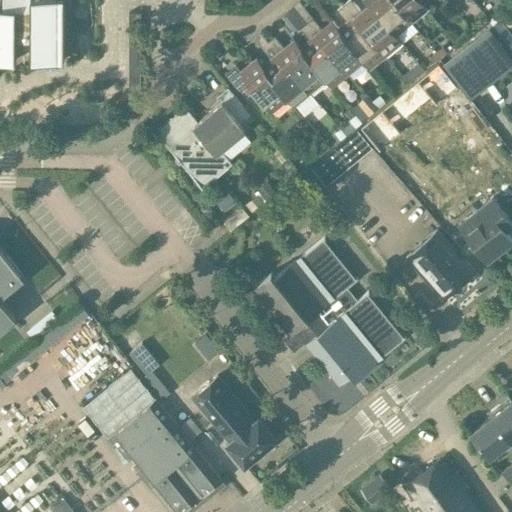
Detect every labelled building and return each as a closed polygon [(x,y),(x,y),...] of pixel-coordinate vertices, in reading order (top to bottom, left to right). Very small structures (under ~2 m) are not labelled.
[(31,38),(31,59),(64,59),(64,0),(0,0),(0,58),(16,59),(16,38),(31,38)] [(403,41),(397,33),(396,34),(369,2),(360,9),(352,0),(347,0),(344,3),(386,54),(403,41)] [(412,21),(394,0),(366,0),(369,2),(396,34),(397,33),(412,21)] [(428,7),(422,0),(421,0),(421,1),(420,0),(394,0),(412,21),(428,7)] [(386,54),(344,3),(337,8),(347,20),(339,27),(338,28),(364,60),(364,61),(370,68),(386,54)] [(130,99),(141,98),(141,11),(129,11),(130,99)] [(349,73),(364,61),(364,60),(338,28),(339,27),(332,19),(323,27),(313,16),(306,21),(349,73)] [(497,18),(490,23),(500,35),(506,30),(497,18)] [(349,73),(306,21),(300,27),(309,38),(300,46),(326,79),(332,86),(349,73)] [(511,64),(511,56),(491,29),(446,65),(471,97),(511,64)] [(310,92),(326,79),(300,46),(294,38),(284,46),(275,35),(268,40),(310,92)] [(310,92),(268,40),(261,46),(271,57),(263,64),(262,65),(289,97),(288,98),(294,105),(310,92)] [(443,45),(437,51),(441,56),(448,51),(443,45)] [(434,62),(441,56),(437,51),(430,56),(434,62)] [(272,111),(288,98),(289,97),(262,65),(263,64),(257,57),(241,69),(236,63),(225,72),(248,100),(257,92),(272,111)] [(220,147),(245,127),(240,121),(251,113),(228,85),(216,95),(221,101),(198,120),(186,105),(155,129),(175,153),(174,153),(183,163),(203,186),(233,162),(220,147)] [(373,100),(378,106),(385,100),(380,94),(373,100)] [(366,109),(360,108),(356,112),(362,119),(370,113),(366,109)] [(355,125),(361,120),(356,114),(350,119),(355,125)] [(335,131),(340,137),(345,133),(340,127),(335,131)] [(356,128),(347,136),(363,154),(372,146),(356,128)] [(347,136),(338,144),(354,162),(363,154),(347,136)] [(354,162),(338,144),(329,151),(345,169),(354,162)] [(345,169),(329,151),(321,159),(336,177),(345,169)] [(321,159),(312,166),(327,185),(336,177),(321,159)] [(256,189),(265,200),(276,192),(267,180),(256,189)] [(425,216),(444,201),(428,180),(409,196),(425,216)] [(263,201),(257,194),(246,203),(252,210),(263,201)] [(480,230),(471,237),(487,257),(511,238),(511,236),(506,228),(511,222),(511,221),(495,200),(471,218),(480,230)] [(224,221),(231,229),(249,214),(243,206),(224,221)] [(437,229),(407,256),(444,296),(474,269),(437,229)] [(327,238),(325,237),(298,259),(297,259),(276,276),(271,270),(253,285),(291,331),(299,325),(304,331),(310,338),(305,342),(315,354),(339,384),(352,374),(354,376),(356,379),(377,362),(379,360),(378,360),(406,337),(405,336),(404,337),(369,293),(370,292),(369,291),(353,304),(346,296),(342,291),(359,278),(358,277),(357,278),(325,239),(327,238)] [(0,328),(16,315),(1,296),(25,276),(0,244),(0,328)] [(53,309),(28,331),(33,337),(60,314),(54,308),(53,309)] [(130,352),(147,373),(160,362),(143,341),(130,352)] [(84,403),(125,453),(143,476),(172,511),(179,511),(222,477),(221,475),(190,438),(131,365),(84,403)] [(256,420),(217,374),(193,395),(214,420),(231,440),(227,443),(245,464),(245,463),(275,438),(258,417),(256,420)] [(158,377),(151,383),(163,398),(171,392),(158,377)] [(500,403),(491,410),(493,414),(492,415),(493,417),(511,440),(511,398),(502,407),(500,403)] [(511,440),(493,417),(492,415),(471,431),(491,456),(511,440)] [(484,511),(445,449),(401,476),(423,511),(484,511)] [(511,458),(501,467),(509,478),(511,476),(511,458)] [(381,473),(363,486),(373,501),(391,487),(381,473)] [(48,505),(54,511),(76,511),(60,494),(48,505)]
